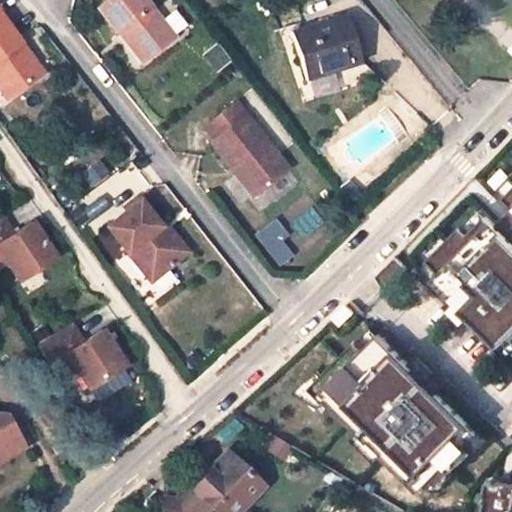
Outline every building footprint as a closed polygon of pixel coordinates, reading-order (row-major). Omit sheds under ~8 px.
[(176,34),(148,0),(108,0),(99,7),(122,36),(127,33),(146,57),(176,34)] [(343,13),(342,14),(289,32),(305,79),(359,61),(344,16),(343,13)] [(0,90),(1,93),(40,66),(24,44),(17,49),(7,37),(15,31),(3,16),(0,18),(0,90)] [(229,161),(237,155),(260,185),(287,164),(237,99),(204,124),(215,137),(212,139),(229,161)] [(331,156),(321,143),(306,155),(316,167),(331,156)] [(260,185),(237,155),(229,161),(252,191),(260,185)] [(351,181),(336,192),(346,205),(361,193),(351,181)] [(167,231),(143,200),(109,227),(153,284),(182,261),(162,235),(167,231)] [(81,207),(72,213),(80,225),(90,218),(81,207)] [(511,208),(495,225),(511,241),(511,208)] [(460,227),(467,234),(485,216),(479,209),(460,227)] [(1,213),(0,213),(0,260),(5,258),(17,276),(53,253),(31,218),(12,230),(1,213)] [(485,216),(467,234),(460,227),(427,260),(439,272),(432,280),(454,302),(470,318),(499,346),(511,333),(511,241),(495,225),(485,216)] [(278,263),(290,254),(276,236),(284,230),(275,219),(255,234),(278,263)] [(170,228),(167,231),(162,235),(182,261),(191,254),(170,228)] [(395,255),(375,275),(384,290),(408,267),(395,255)] [(439,272),(427,260),(420,267),(432,280),(439,272)] [(470,318),(454,302),(447,309),(463,324),(470,318)] [(346,304),(333,317),(340,325),(353,312),(346,304)] [(68,321),(34,343),(55,376),(72,366),(84,384),(120,361),(98,326),(78,338),(68,321)] [(363,350),(378,334),(370,326),(355,342),(363,350)] [(511,333),(499,346),(508,355),(511,351),(511,333)] [(378,334),(363,350),(355,342),(321,376),(310,387),(325,401),(326,400),(358,431),(381,454),(419,491),(426,484),(444,466),(450,472),(469,452),(464,447),(477,433),(438,393),(407,363),(378,334)] [(407,363),(438,393),(445,386),(416,356),(407,363)] [(310,387),(321,376),(315,370),(292,393),(314,413),(325,401),(310,387)] [(0,458),(23,445),(5,413),(0,412),(0,458)] [(464,447),(469,452),(472,454),(487,439),(478,430),(477,433),(464,447)] [(381,454),(358,431),(349,439),(373,462),(381,454)] [(225,451),(191,488),(210,505),(217,511),(237,511),(262,486),(225,451)] [(444,466),(426,484),(434,492),(452,474),(450,472),(444,466)] [(500,484),(488,481),(484,502),(485,503),(483,511),(511,511),(511,483),(500,481),(500,484)] [(196,511),(203,511),(210,505),(191,488),(181,498),(196,511)] [(164,511),(196,511),(181,498),(160,508),(164,511)]
